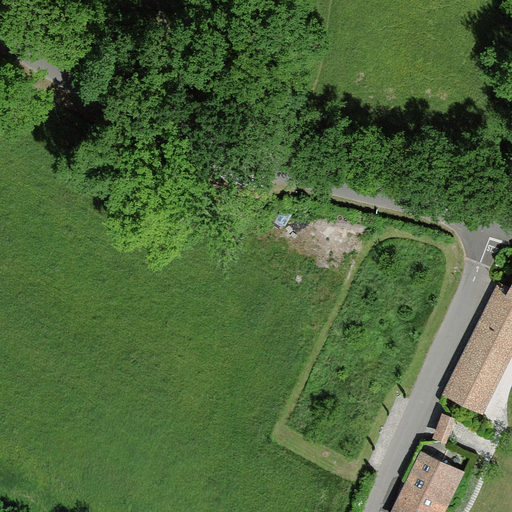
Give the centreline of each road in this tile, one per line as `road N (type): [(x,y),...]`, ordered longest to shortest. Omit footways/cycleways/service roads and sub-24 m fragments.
road 1 (unclassified): [(498,220),(240,158),(173,133),(0,33)]
road 2 (unclassified): [(377,511),(498,220)]
